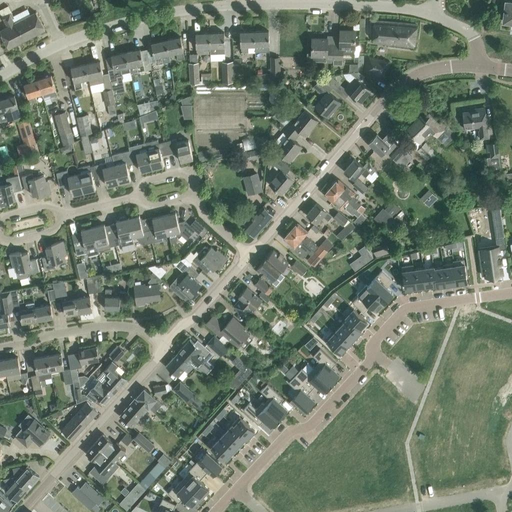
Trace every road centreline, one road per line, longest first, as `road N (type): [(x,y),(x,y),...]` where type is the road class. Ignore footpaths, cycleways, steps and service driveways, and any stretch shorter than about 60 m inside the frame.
road 1 (residential): [(0,76),(57,46),(163,13),(330,5),(431,15)]
road 2 (residential): [(236,489),(288,433),(311,424),(403,312),(511,293)]
road 3 (tertiary): [(249,255),(393,90),(428,70),(477,67)]
road 4 (tertiary): [(20,511),(163,345)]
road 5 (residential): [(0,349),(103,326),(132,328),(163,345)]
road 6 (tertiary): [(163,345),(249,255)]
